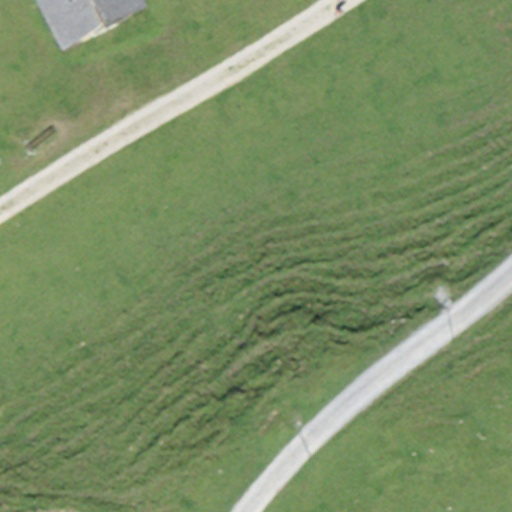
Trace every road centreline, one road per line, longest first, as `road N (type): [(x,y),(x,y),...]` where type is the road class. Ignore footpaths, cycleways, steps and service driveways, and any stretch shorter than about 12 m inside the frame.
road 1 (track): [(342,0),(0,217)]
road 2 (track): [(511,271),(327,426),(251,511)]
